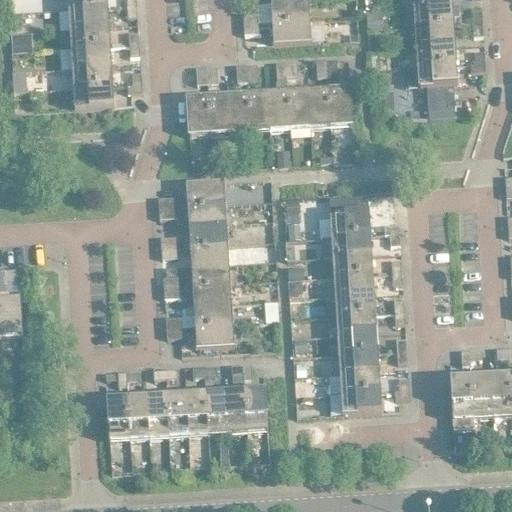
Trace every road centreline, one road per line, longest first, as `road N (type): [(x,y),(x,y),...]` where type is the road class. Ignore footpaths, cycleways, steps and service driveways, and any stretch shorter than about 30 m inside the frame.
road 1 (tertiary): [(195,511),(434,497)]
road 2 (residential): [(490,198),(496,329),(428,332)]
road 3 (residential): [(428,332),(422,202),(490,198)]
road 4 (residential): [(86,353),(150,350),(145,226)]
road 5 (residential): [(145,226),(143,185),(165,117),(159,50)]
road 6 (residential): [(490,198),(487,161),(509,89),(506,33)]
road 7 (residential): [(91,511),(86,353)]
road 8 (residential): [(86,353),(78,230)]
